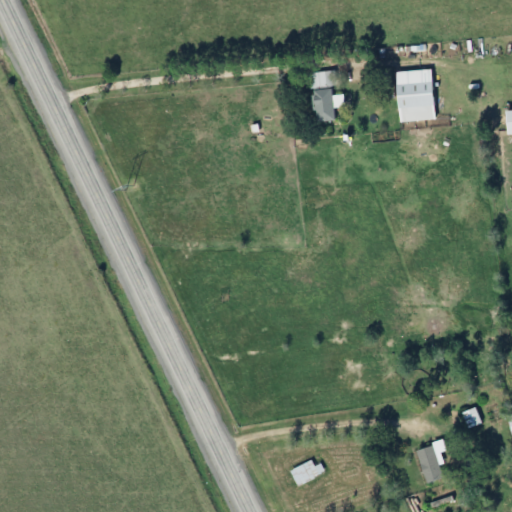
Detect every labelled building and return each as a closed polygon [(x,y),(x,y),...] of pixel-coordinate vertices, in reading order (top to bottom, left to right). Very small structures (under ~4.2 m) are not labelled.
[(392,70),(393,121),(430,120),(428,69),(392,70)] [(307,71),(309,122),(330,121),(329,106),(339,105),(338,95),(330,95),(329,70),(307,71)] [(511,109),(501,110),(502,134),(511,133),(511,109)] [(480,406),(488,435),(497,432),(491,403),(480,406)] [(477,423),(471,407),(457,412),(463,429),(477,423)] [(438,479),(428,445),(412,450),(421,483),(438,479)] [(286,470),(293,487),(321,473),(314,457),(286,470)]
